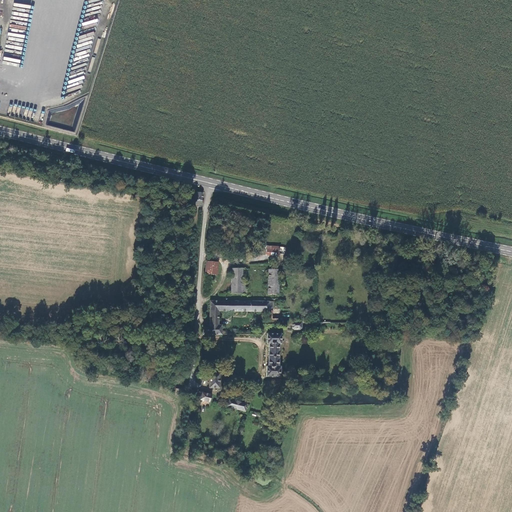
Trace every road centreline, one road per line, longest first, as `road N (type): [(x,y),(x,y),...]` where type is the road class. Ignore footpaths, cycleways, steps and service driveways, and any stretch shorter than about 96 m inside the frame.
road 1 (primary): [(210,182),(511,251)]
road 2 (unclassified): [(210,182),(190,379),(217,393)]
road 3 (primary): [(0,130),(210,182)]
